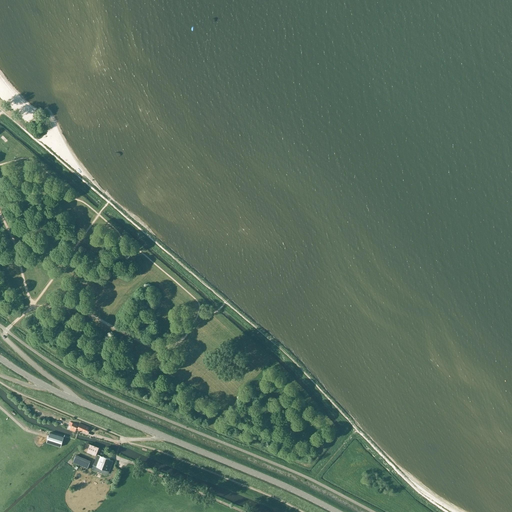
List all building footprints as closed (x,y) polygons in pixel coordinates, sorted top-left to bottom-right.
[(75,432),(78,425),(73,423),(73,422),(71,421),(67,428),(75,432)] [(87,433),(87,432),(89,428),(80,423),(78,428),(79,429),(78,430),(81,431),(81,430),(86,432),(86,433),(87,433)] [(61,447),(64,437),(49,433),(48,436),(48,438),(46,442),(61,447)] [(90,444),(87,451),(96,455),(99,448),(90,444)] [(109,471),(113,461),(110,459),(103,456),(103,457),(98,454),(93,465),(109,471)] [(76,455),(73,462),(88,468),(90,461),(76,455)]
